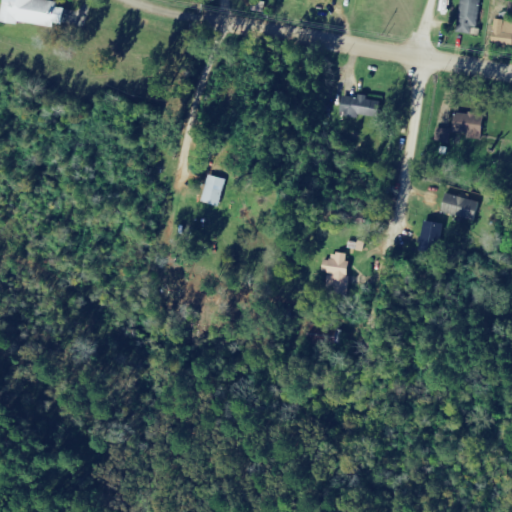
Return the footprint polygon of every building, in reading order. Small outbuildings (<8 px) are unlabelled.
[(11,0),(8,21),(62,29),(63,24),(72,25),(74,10),(64,8),(65,2),(47,0),(11,0)] [(462,0),(462,34),(475,34),(475,28),(482,28),(482,0),(462,0)] [(511,20),(498,20),(497,45),(511,45),(511,20)] [(346,97),(344,115),(384,120),(386,102),(372,100),(373,96),(363,95),(362,99),(346,97)] [(490,117),(461,112),(458,134),(487,138),(490,117)] [(452,130),(439,129),(439,143),(451,143),(452,130)] [(207,203),(224,207),(231,180),(214,176),(207,203)] [(477,223),(483,204),(448,192),(442,211),(477,223)] [(424,252),(435,253),(438,223),(427,222),(424,252)] [(353,277),(354,264),(350,264),(351,254),(335,253),(335,261),(328,261),(327,276),(353,277)]
